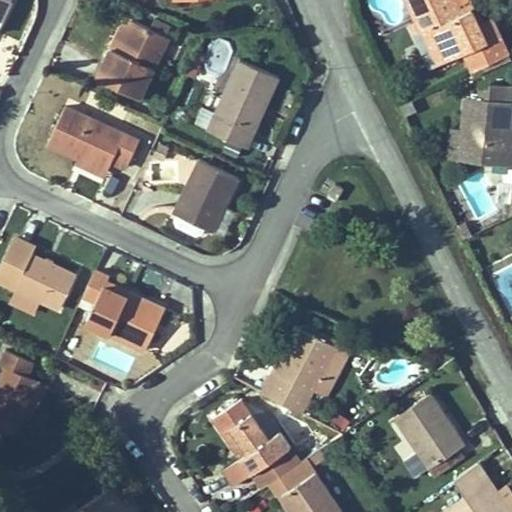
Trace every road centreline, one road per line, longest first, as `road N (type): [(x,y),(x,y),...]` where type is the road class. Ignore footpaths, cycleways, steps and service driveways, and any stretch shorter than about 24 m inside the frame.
road 1 (residential): [(348,84),(511,411)]
road 2 (residential): [(239,290),(212,349),(142,402),(157,456),(201,511)]
road 3 (residential): [(0,203),(239,290)]
road 4 (residential): [(348,84),(239,290)]
road 5 (residential): [(61,0),(0,152)]
